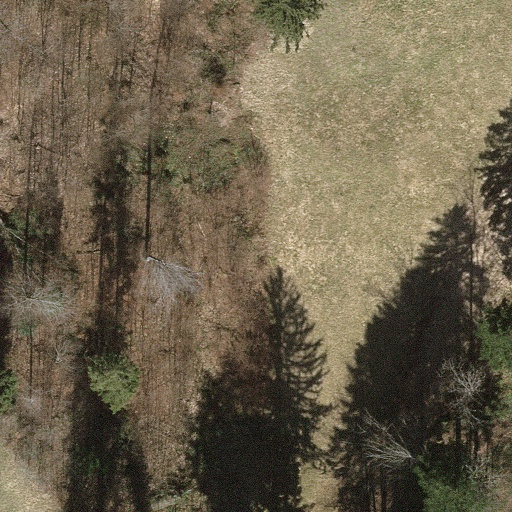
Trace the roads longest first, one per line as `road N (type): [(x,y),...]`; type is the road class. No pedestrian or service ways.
road 1 (track): [(331,511),(404,424),(470,274),(511,227)]
road 2 (track): [(369,511),(393,506),(511,430)]
